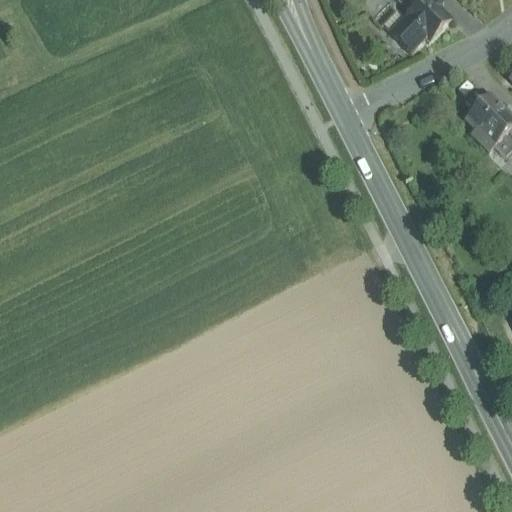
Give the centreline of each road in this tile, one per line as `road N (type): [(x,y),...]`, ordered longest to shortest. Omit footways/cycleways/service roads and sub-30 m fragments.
road 1 (secondary): [(345,118),(511,449)]
road 2 (residential): [(511,29),(345,118)]
